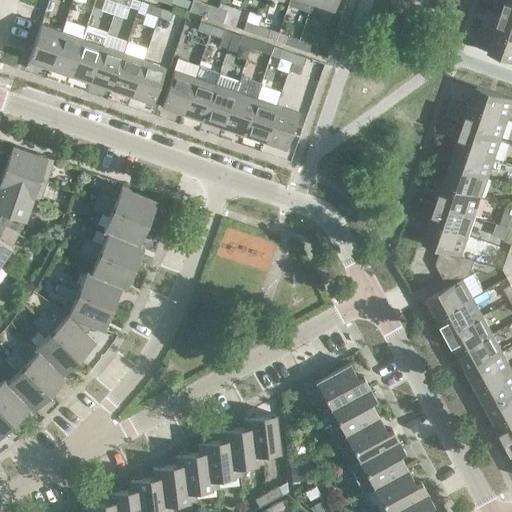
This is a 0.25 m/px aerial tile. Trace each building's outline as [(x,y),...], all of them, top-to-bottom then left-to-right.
[(335,0),(311,0),(311,2),(333,9),(335,0)] [(511,0),(506,0),(502,13),(511,15),(511,0)] [(160,8),(148,3),(145,12),(158,16),(160,8)] [(210,4),(206,16),(214,19),(218,7),(210,4)] [(226,10),(218,7),(214,19),(222,22),(226,10)] [(173,12),(160,8),(158,16),(170,20),(173,12)] [(511,15),(502,13),(495,32),(511,37),(511,15)] [(197,29),(209,33),(212,25),(200,21),(197,29)] [(245,21),(243,29),(255,33),(258,25),(245,21)] [(28,60),(49,67),(61,31),(40,24),(28,60)] [(224,29),(212,25),(209,33),(221,38),(224,29)] [(270,29),(258,25),(255,33),(267,37),(270,29)] [(85,29),(81,38),(69,74),(90,81),(102,45),(105,36),(85,29)] [(81,38),(61,31),(49,67),(69,74),(81,38)] [(511,37),(495,32),(488,52),(511,60),(511,37)] [(286,34),(283,43),(295,47),(298,39),(286,34)] [(252,39),(240,35),(237,43),(250,47),(252,39)] [(265,43),(252,39),(250,47),(262,52),(265,43)] [(310,43),(298,39),(295,47),(307,51),(310,43)] [(122,52),(102,45),(90,81),(110,88),(122,52)] [(293,53),(281,49),(278,57),(291,61),(293,53)] [(143,59),(122,52),(110,88),(131,95),(143,59)] [(306,57),(293,53),(291,61),(292,62),(295,63),(303,66),(306,57)] [(164,66),(143,59),(131,95),(152,102),(164,66)] [(292,62),(289,71),(300,75),(303,66),(295,63),(292,62)] [(161,105),(182,112),(194,77),(173,69),(161,105)] [(214,84),(194,77),(182,112),(202,119),(214,84)] [(235,91),(214,84),(202,119),(223,126),(235,91)] [(511,106),(511,98),(477,86),(470,107),(507,120),(511,106)] [(255,98),(235,91),(223,126),(243,133),(255,98)] [(276,105),(255,98),(243,133),(264,140),(276,105)] [(297,112),(276,105),(264,140),(285,147),(297,112)] [(507,120),(470,107),(463,126),(501,139),(507,120)] [(501,139),(463,126),(456,145),(494,158),(501,139)] [(494,158),(456,145),(450,165),(488,177),(494,158)] [(0,151),(0,164),(46,180),(53,159),(14,146),(11,155),(0,151)] [(46,180),(0,164),(0,177),(3,179),(0,187),(32,199),(31,200),(38,202),(46,180)] [(488,177),(450,165),(443,184),(481,197),(488,177)] [(481,197),(443,184),(437,203),(474,216),(481,197)] [(32,199),(0,187),(0,211),(2,212),(0,215),(0,224),(18,233),(25,220),(31,200),(32,199)] [(97,194),(94,201),(147,223),(156,201),(121,187),(115,201),(97,194)] [(147,223),(94,201),(91,208),(109,216),(103,230),(107,232),(107,231),(138,244),(139,243),(147,223)] [(474,216),(437,203),(430,222),(468,235),(474,216)] [(468,235),(430,222),(423,243),(441,249),(435,265),(441,275),(461,264),(472,267),(474,260),(461,255),(468,235)] [(18,233),(0,224),(0,262),(11,247),(18,233)] [(107,231),(107,232),(102,245),(84,238),(81,245),(134,267),(143,245),(139,243),(138,244),(107,231)] [(134,267),(81,245),(78,252),(95,260),(90,272),(90,273),(121,286),(120,287),(125,289),(134,267)] [(461,264),(441,275),(447,287),(427,298),(437,317),(473,297),(463,279),(469,275),(472,267),(461,264)] [(62,278),(59,285),(112,307),(120,287),(121,286),(90,273),(90,272),(86,271),(80,285),(62,278)] [(511,299),(511,286),(511,284),(503,288),(510,300),(511,299)] [(112,307),(59,285),(56,292),(74,300),(68,314),(90,323),(103,329),(112,307)] [(482,315),(473,297),(437,317),(447,335),(482,315)] [(43,312),(37,317),(78,358),(94,341),(84,331),(90,323),(68,314),(56,325),(43,312)] [(492,333),(482,315),(447,335),(457,353),(492,333)] [(78,358),(37,317),(32,323),(45,336),(34,347),(37,351),(38,350),(62,374),(78,358)] [(502,351),(492,333),(457,353),(467,370),(502,351)] [(14,347),(9,353),(49,394),(66,377),(62,374),(38,350),(37,351),(27,361),(14,347)] [(511,369),(502,351),(467,370),(477,388),(511,369)] [(49,394),(9,353),(3,358),(16,372),(6,382),(29,406),(29,407),(32,410),(49,394)] [(315,381),(330,408),(369,387),(363,375),(357,378),(349,363),(315,381)] [(511,392),(511,369),(477,388),(487,406),(511,392)] [(0,409),(13,422),(29,407),(29,406),(6,382),(3,379),(0,381),(0,409)] [(375,398),(369,387),(330,408),(344,434),(378,416),(370,401),(375,398)] [(511,416),(511,392),(487,406),(497,425),(511,416)] [(0,435),(13,422),(0,409),(0,435)] [(243,417),(244,427),(244,428),(251,427),(254,454),(261,453),(261,454),(279,452),(274,414),(243,417)] [(386,431),(378,416),(344,434),(359,461),(398,439),(392,428),(386,431)] [(511,439),(511,416),(497,425),(506,443),(511,439)] [(244,428),(244,427),(220,430),(221,439),(221,440),(228,439),(232,467),(239,466),(262,464),(261,454),(261,453),(254,454),(251,427),(244,428)] [(221,440),(221,439),(198,442),(199,452),(206,452),(209,479),(216,478),(216,479),(240,476),(239,466),(232,467),(228,439),(221,440)] [(404,451),(398,439),(359,461),(348,467),(363,493),(373,487),(407,468),(399,454),(404,451)] [(199,452),(175,455),(176,464),(176,465),(183,464),(186,491),(193,491),(217,488),(216,479),(216,478),(209,479),(206,452),(199,452)] [(304,463),(290,464),(291,482),(306,480),(304,463)] [(176,465),(176,464),(152,467),(153,477),(160,476),(164,504),(171,503),(171,504),(194,501),(193,491),(186,491),(183,464),(176,465)] [(415,483),(407,468),(373,487),(386,511),(390,511),(427,492),(420,481),(415,483)] [(153,477),(129,480),(131,489),(131,490),(138,489),(140,511),(171,511),(171,504),(171,503),(164,504),(160,476),(153,477)] [(278,486),(266,493),(270,500),(282,494),(278,486)] [(131,490),(131,489),(107,492),(108,501),(108,502),(115,501),(116,511),(140,511),(138,489),(131,490)] [(433,503),(427,492),(390,511),(430,511),(427,506),(433,503)] [(270,500),(266,493),(254,499),(259,507),(270,500)] [(325,499),(314,505),(317,511),(326,511),(331,510),(325,499)] [(277,511),(286,507),(282,500),(270,506),(273,511),(277,511)] [(108,502),(108,501),(84,504),(85,511),(116,511),(115,501),(108,502)]
